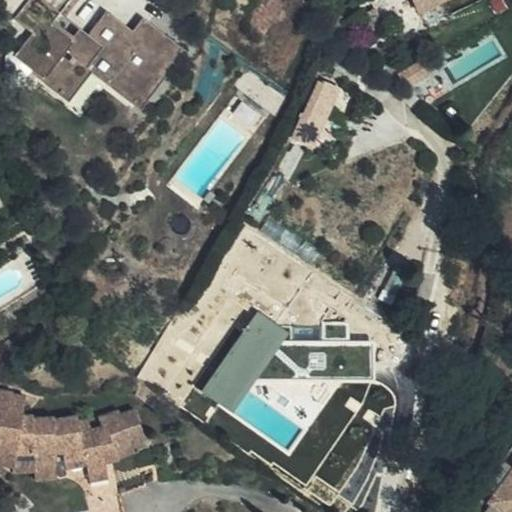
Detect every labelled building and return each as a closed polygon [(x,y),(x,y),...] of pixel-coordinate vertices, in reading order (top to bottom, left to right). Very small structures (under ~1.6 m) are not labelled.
[(160,78),(185,46),(146,17),(137,29),(113,11),(94,36),(45,0),(32,0),(18,20),(35,34),(18,57),(34,69),(63,91),(70,82),(75,86),(88,67),(137,103),(157,76),(160,78)] [(260,36),(287,0),(256,0),(249,11),(249,27),(260,36)] [(413,0),(419,13),(442,1),(441,0),(413,0)] [(18,57),(20,55),(12,49),(7,57),(5,70),(8,82),(18,91),(34,69),(18,57)] [(425,57),(399,72),(408,86),(433,71),(425,57)] [(315,131),(336,91),(323,83),(301,124),(315,131)] [(323,249),(272,215),(262,230),(313,264),(323,249)] [(80,276),(72,262),(61,268),(68,282),(80,276)] [(40,284),(20,297),(24,303),(44,290),(40,284)] [(283,326),(260,310),(203,389),(233,411),(258,377),(372,377),(373,342),(350,342),(350,322),(325,322),(325,326),(283,326)] [(107,456),(122,451),(120,443),(133,439),(132,432),(146,428),(135,398),(117,404),(115,401),(100,404),(102,416),(89,418),(88,410),(76,411),(75,407),(53,411),(53,406),(39,408),(22,406),(25,387),(11,385),(11,383),(0,380),(0,456),(2,456),(3,449),(14,449),(13,446),(33,444),(34,455),(56,452),(55,449),(65,448),(66,455),(86,454),(88,466),(108,462),(107,456)] [(132,432),(133,439),(148,434),(146,428),(132,432)] [(122,451),(135,447),(133,439),(120,443),(122,451)] [(14,449),(15,457),(34,455),(33,444),(13,446),(14,449)] [(117,511),(115,494),(144,489),(135,447),(122,451),(107,456),(108,462),(109,471),(89,475),(92,497),(87,498),(88,508),(88,511),(117,511)] [(3,449),(2,456),(15,457),(14,449),(3,449)] [(57,462),(56,452),(34,455),(35,465),(57,462)] [(109,471),(108,462),(88,466),(89,475),(109,471)] [(511,511),(511,475),(490,505),(499,511),(511,511)]
